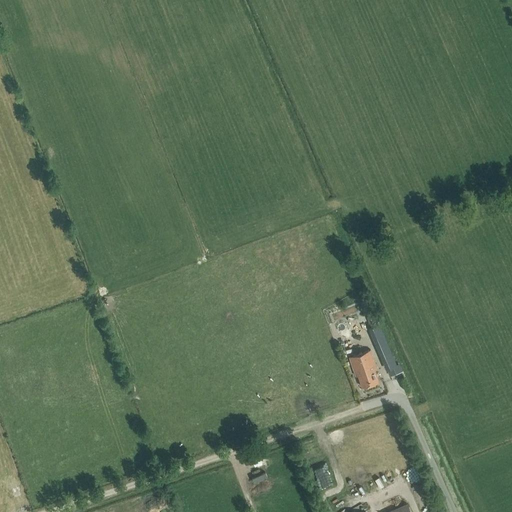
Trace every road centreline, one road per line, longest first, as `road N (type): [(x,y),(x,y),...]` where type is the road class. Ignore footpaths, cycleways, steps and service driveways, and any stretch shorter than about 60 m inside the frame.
road 1 (track): [(52,511),(361,407)]
road 2 (unclassified): [(454,511),(406,403),(390,397),(361,407)]
